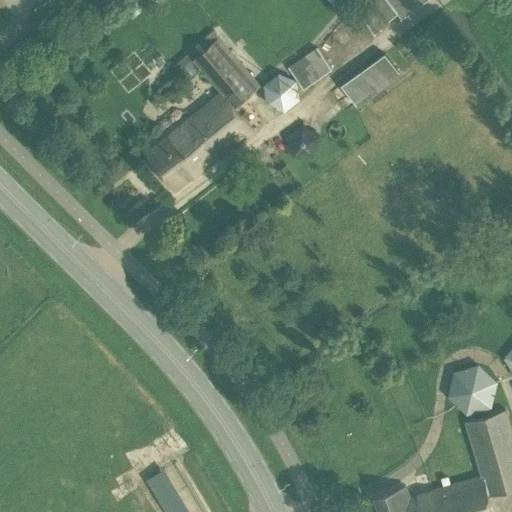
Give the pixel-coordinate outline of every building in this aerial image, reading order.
[(51,0),(57,9),(70,0),(51,0)] [(362,0),(355,7),(375,33),(398,13),(387,0),(362,0)] [(387,0),(398,13),(402,18),(425,0),(387,0)] [(191,116),(223,152),(254,127),(236,104),(261,83),(218,35),(192,58),(222,90),(191,116)] [(288,67),(303,88),(331,68),(316,47),(288,67)] [(384,53),(341,84),(356,104),(399,73),(384,53)] [(295,82),(277,74),(262,86),(265,105),(282,112),(297,101),(295,82)] [(223,152),(191,116),(146,152),(175,189),(223,152)] [(291,157),(314,156),(320,135),(302,122),(285,135),(291,157)] [(491,406),(497,381),(478,363),(454,371),(448,395),(467,414),(491,406)] [(491,511),(487,495),(511,487),(511,433),(505,408),(465,420),(481,475),(409,496),(405,485),(374,495),(379,511),(491,511)] [(195,511),(165,461),(132,481),(150,511),(195,511)]
